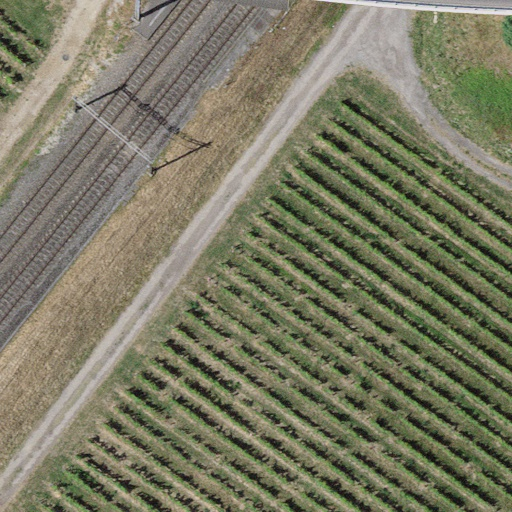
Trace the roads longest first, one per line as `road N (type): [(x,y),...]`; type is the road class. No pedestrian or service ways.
road 1 (track): [(0,490),(309,62),(377,29)]
road 2 (track): [(377,29),(413,95),(452,142),(511,177)]
